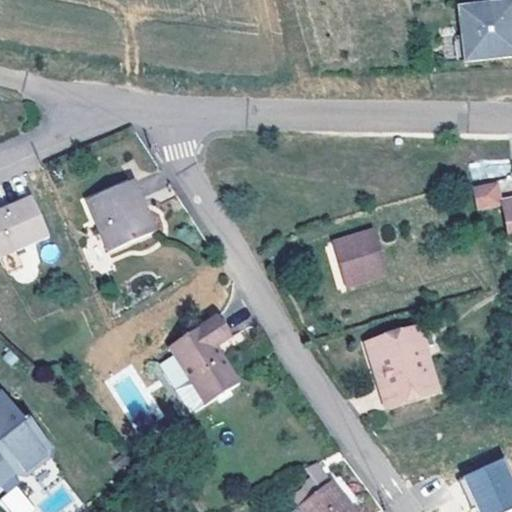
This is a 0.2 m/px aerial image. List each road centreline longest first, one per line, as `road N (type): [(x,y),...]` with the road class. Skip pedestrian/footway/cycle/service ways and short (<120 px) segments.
road 1 (residential): [(162,110),(255,313),(400,511)]
road 2 (residential): [(162,110),(511,118)]
road 3 (residential): [(0,164),(82,131),(93,98)]
